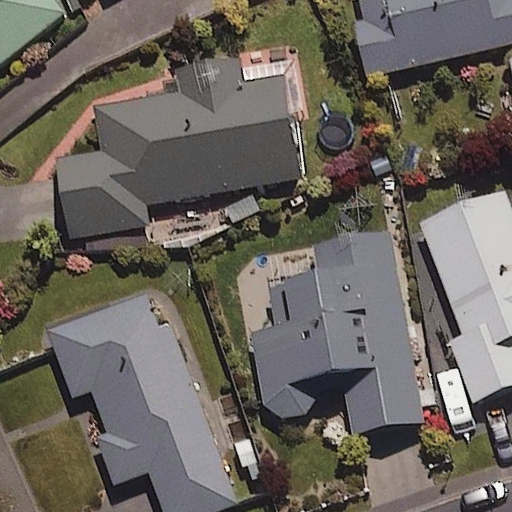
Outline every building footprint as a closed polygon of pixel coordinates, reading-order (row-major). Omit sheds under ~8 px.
[(0,0),(0,73),(68,19),(53,0),(0,0)] [(511,50),(511,0),(352,0),(372,84),(511,50)] [(245,90),(241,66),(183,76),(188,102),(98,118),(106,159),(62,167),(76,245),(152,232),(149,212),(305,184),(295,127),(303,126),(295,81),(245,90)] [(511,206),(510,201),(427,233),(467,342),(454,347),(478,410),(511,397),(511,206)] [(426,430),(395,242),(319,255),(324,287),(277,295),(284,337),(258,341),(272,426),(318,419),(313,392),(347,387),(356,441),(426,430)] [(237,511),(240,511),(161,298),(54,338),(78,403),(98,396),(114,441),(102,445),(119,491),(155,478),(167,511),(237,511)]
